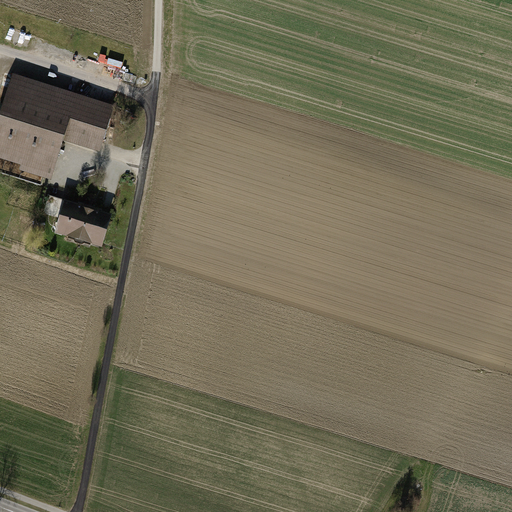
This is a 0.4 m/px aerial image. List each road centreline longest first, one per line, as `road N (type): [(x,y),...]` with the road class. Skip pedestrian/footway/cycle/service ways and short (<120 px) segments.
road 1 (track): [(155,96),(78,511)]
road 2 (track): [(0,48),(155,96)]
